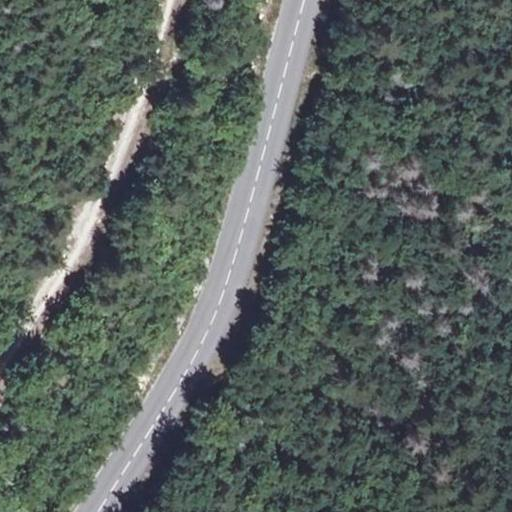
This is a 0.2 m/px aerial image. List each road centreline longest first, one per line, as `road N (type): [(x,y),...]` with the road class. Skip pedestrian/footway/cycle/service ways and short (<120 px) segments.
road 1 (tertiary): [(305,0),(221,321),(102,511)]
road 2 (track): [(0,364),(128,149),(169,0)]
